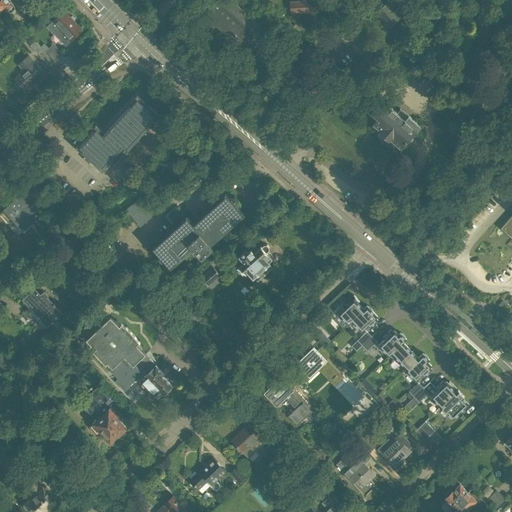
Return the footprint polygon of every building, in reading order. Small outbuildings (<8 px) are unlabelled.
[(0,0),(0,14),(1,13),(0,12),(4,8),(7,10),(8,10),(11,12),(12,12),(15,9),(15,7),(14,4),(11,1),(11,0),(0,0)] [(237,45),(257,23),(231,0),(218,0),(203,17),(214,27),(216,25),(237,45)] [(325,0),(316,1),(315,0),(303,0),(303,1),(290,2),(291,12),(329,10),(328,0),(325,0)] [(391,0),(389,2),(387,0),(374,0),(381,8),(377,12),(389,27),(401,17),(400,16),(409,9),(401,0),(391,0)] [(53,4),(48,9),(52,13),(57,8),(53,4)] [(71,41),(83,30),(65,11),(54,21),(71,41)] [(50,66),(55,62),(45,52),(36,41),(31,45),(50,66)] [(55,62),(64,54),(54,43),(45,52),(55,62)] [(34,61),(29,55),(20,64),(25,70),(15,79),(25,90),(45,72),(34,61)] [(77,147),(86,155),(92,161),(102,171),(122,149),(126,153),(160,116),(137,95),(104,132),(96,125),(96,126),(77,147)] [(420,126),(393,102),(390,106),(390,105),(389,106),(385,111),(378,104),(377,103),(376,104),(371,111),(371,110),(370,111),(371,112),(379,118),(375,123),(374,123),(374,124),(374,125),(375,124),(382,131),(381,131),(380,132),(381,133),(388,139),(388,140),(389,139),(390,138),(400,147),(401,148),(402,147),(420,126)] [(52,229),(41,216),(19,193),(12,199),(13,201),(3,210),(19,228),(29,218),(45,235),(52,229)] [(211,244),(243,215),(226,195),(193,224),(189,219),(190,219),(187,215),(176,225),(177,226),(153,247),(171,267),(193,247),(202,257),(213,247),(211,244)] [(152,217),(138,199),(137,199),(126,209),(140,227),(152,217)] [(511,214),(500,228),(511,239),(511,214)] [(269,247),(267,245),(264,245),(262,247),(261,246),(254,253),(251,250),(248,253),(246,250),(240,256),(233,263),(243,274),(245,273),(247,271),(253,278),(255,277),(258,280),(272,268),(269,264),(270,263),(269,263),(273,260),(267,254),(267,253),(269,251),(269,247)] [(220,253),(199,272),(210,284),(208,286),(212,289),(219,282),(216,279),(221,275),(214,267),(225,258),(220,253)] [(65,254),(51,268),(62,279),(76,266),(65,254)] [(41,295),(35,289),(24,299),(43,319),(42,320),(48,326),(62,312),(55,305),(56,305),(54,303),(53,304),(43,293),(41,295)] [(364,308),(358,302),(360,301),(354,295),(343,306),(344,307),(338,313),(348,324),(352,321),(362,331),(368,325),(370,327),(378,320),(376,318),(377,316),(367,305),(364,308)] [(194,325),(200,319),(190,308),(184,314),(194,325)] [(120,326),(112,317),(87,339),(92,345),(90,346),(89,346),(107,365),(107,364),(108,362),(113,368),(125,357),(133,366),(134,365),(145,376),(139,381),(154,397),(154,396),(157,399),(164,392),(164,393),(165,391),(167,393),(172,388),(170,387),(172,385),(161,374),(163,372),(157,365),(155,367),(145,356),(146,354),(138,345),(140,343),(140,344),(141,343),(140,341),(138,339),(136,337),(135,335),(133,332),(129,329),(126,326),(123,323),(122,324),(120,326)] [(393,331),(391,329),(383,337),(385,339),(379,345),(389,356),(392,353),(404,366),(415,355),(403,342),(406,339),(400,332),(398,334),(394,330),(393,331)] [(325,345),(330,340),(321,331),(316,336),(325,345)] [(367,331),(357,340),(362,345),(372,336),(367,331)] [(219,348),(224,344),(215,335),(210,339),(219,348)] [(367,350),(377,342),(372,336),(362,345),(367,350)] [(299,360),(296,363),(301,368),(299,370),(308,380),(320,369),(332,381),(340,373),(343,370),(330,356),(328,354),(324,358),(314,347),(313,347),(300,360),(299,358),(298,359),(299,360)] [(339,348),(334,353),(344,363),(349,358),(339,348)] [(14,365),(2,353),(0,355),(0,365),(7,372),(14,365)] [(429,359),(423,353),(418,357),(415,355),(404,366),(406,369),(405,370),(416,380),(422,374),(424,376),(432,369),(430,367),(431,365),(428,361),(429,359)] [(345,366),(350,373),(355,369),(349,362),(345,366)] [(317,413),(282,376),(271,386),(272,388),(266,394),(264,392),(264,393),(276,406),(285,397),(296,409),(289,416),(297,424),(309,413),(313,417),(317,413)] [(446,381),(445,383),(443,381),(435,388),(430,382),(424,388),(429,393),(428,393),(431,396),(453,419),(469,404),(462,398),(464,396),(458,390),(449,381),(448,383),(446,381)] [(419,383),(409,392),(414,397),(424,388),(419,383)] [(111,408),(105,402),(110,397),(106,393),(100,386),(84,399),(101,417),(95,422),(93,422),(90,425),(90,427),(96,433),(98,433),(101,431),(108,439),(107,442),(114,442),(114,439),(119,435),(119,436),(127,428),(117,417),(119,415),(111,407),(111,408)] [(424,388),(414,397),(419,402),(428,393),(429,393),(424,388)] [(411,400),(414,397),(409,392),(406,395),(411,400)] [(379,394),(376,397),(384,405),(387,402),(379,394)] [(398,417),(393,422),(401,430),(406,425),(398,417)] [(429,435),(434,430),(425,421),(420,426),(429,435)] [(235,440),(232,442),(251,461),(256,466),(276,447),(260,431),(257,434),(250,426),(245,431),(242,428),(233,437),(235,440)] [(365,449),(369,453),(376,447),(372,443),(366,436),(369,433),(362,426),(352,436),(365,449)] [(420,426),(415,431),(424,440),(429,435),(420,426)] [(388,438),(377,449),(381,453),(382,453),(394,466),(410,450),(409,449),(413,445),(401,433),(392,442),(388,438)] [(336,464),(343,471),(343,472),(365,494),(375,484),(370,479),(376,474),(364,461),(370,455),(358,443),(352,438),(346,444),(350,448),(351,449),(336,464)] [(219,484),(216,480),(225,471),(213,458),(190,480),(198,489),(206,482),(214,490),(216,490),(218,490),(219,488),(220,486),(219,484)] [(239,483),(246,477),(237,467),(230,473),(239,483)] [(29,511),(44,511),(56,501),(35,480),(27,487),(35,495),(23,506),(29,511)] [(327,496),(332,491),(322,480),(317,485),(327,496)] [(468,492),(460,484),(453,490),(449,490),(446,493),(446,497),(454,505),(450,509),(453,511),(463,511),(474,501),(482,509),(479,511),(489,511),(492,510),(471,489),(468,492)] [(496,508),(506,499),(497,489),(487,499),(496,508)] [(164,504),(165,505),(157,511),(188,511),(173,495),(164,504)] [(340,511),(333,504),(335,502),(329,497),(322,503),(328,508),(324,511),(340,511)]
